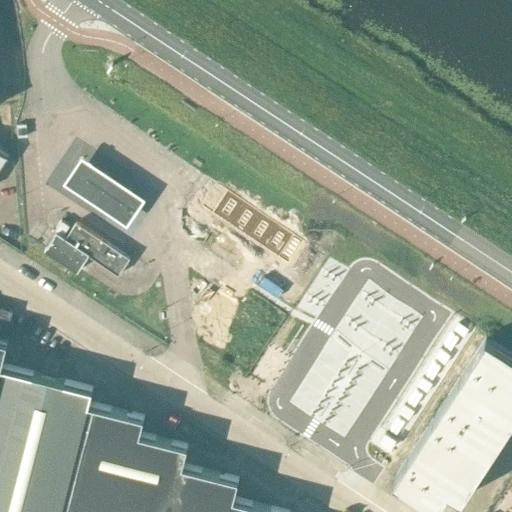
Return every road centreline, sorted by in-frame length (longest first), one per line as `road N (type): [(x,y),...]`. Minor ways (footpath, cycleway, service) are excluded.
road 1 (unclassified): [(365,511),(0,271)]
road 2 (tertiary): [(455,236),(91,0)]
road 3 (unknown): [(40,172),(41,248),(74,272),(107,280),(140,275),(155,244)]
